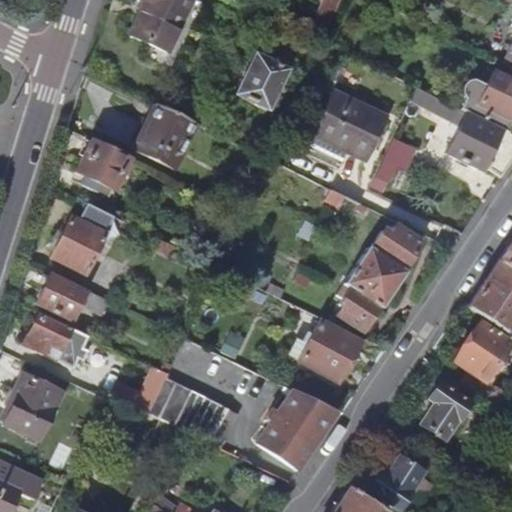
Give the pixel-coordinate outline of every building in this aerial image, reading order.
[(191,1),(188,0),(140,0),(142,1),(126,34),(166,53),(191,1)] [(283,69),(296,42),(266,27),(233,93),(269,110),(288,71),(283,69)] [(456,109),(505,133),(510,123),(511,118),(511,83),(490,72),(483,85),(471,79),(470,79),(467,79),(465,80),(462,81),(461,82),(459,85),(458,87),(458,88),(458,91),(458,93),(459,96),(460,98),(461,98),(456,109)] [(414,88),(409,99),(427,109),(433,97),(414,88)] [(316,136),(366,160),(387,116),(337,92),(316,136)] [(494,176),(511,146),(511,136),(505,133),(456,109),(433,97),(427,109),(460,125),(443,156),(485,178),(487,173),(494,176)] [(195,126),(174,116),(153,106),(132,150),(173,171),(195,126)] [(127,161),(87,141),(73,173),(86,180),(82,188),(94,194),(98,186),(110,192),(127,161)] [(390,147),(375,178),(389,185),(398,166),(406,170),(412,158),(390,147)] [(346,197),(330,189),(326,199),(341,207),(346,197)] [(83,274),(103,234),(71,218),(50,258),(83,274)] [(490,262),(479,279),(511,301),(511,224),(489,260),(490,262)] [(411,250),(416,243),(396,229),(391,236),(386,232),(373,251),(370,248),(347,281),(351,284),(335,307),(341,311),(339,315),(365,332),(382,307),(386,310),(410,275),(406,272),(418,255),(411,250)] [(37,302),(71,319),(83,295),(49,278),(37,302)] [(511,301),(479,279),(461,308),(503,334),(511,320),(511,301)] [(87,337),(68,327),(65,332),(35,317),(22,343),(72,368),(77,359),(82,362),(88,351),(82,348),(87,337)] [(306,345),(297,361),(337,383),(360,344),(319,322),(310,337),(307,335),(302,343),(306,345)] [(454,366),(484,385),(508,345),(479,326),(454,366)] [(138,395),(143,383),(106,365),(100,377),(138,395)] [(138,395),(153,403),(179,416),(174,427),(217,449),(234,414),(149,371),(143,383),(138,395)] [(17,395),(2,425),(38,442),(62,392),(23,374),(14,393),(17,395)] [(459,387),(446,379),(440,388),(435,385),(424,402),(430,406),(416,427),(441,442),(454,421),(456,421),(466,405),(453,396),(459,387)] [(483,402),(507,418),(511,408),(511,401),(491,390),(483,402)] [(339,415),(296,394),(283,414),(278,411),(269,424),(273,427),(262,444),(300,471),(339,415)] [(179,416),(153,403),(146,415),(174,427),(179,416)] [(511,436),(494,471),(505,477),(511,464),(511,436)] [(376,475),(364,492),(393,510),(402,496),(415,504),(427,484),(415,476),(418,472),(393,456),(379,477),(376,475)] [(454,473),(480,489),(489,474),(463,458),(454,473)] [(0,511),(8,511),(18,491),(34,499),(41,483),(0,463),(0,511)] [(375,511),(342,489),(327,511),(375,511)] [(154,505),(160,509),(164,502),(158,498),(154,505)]
